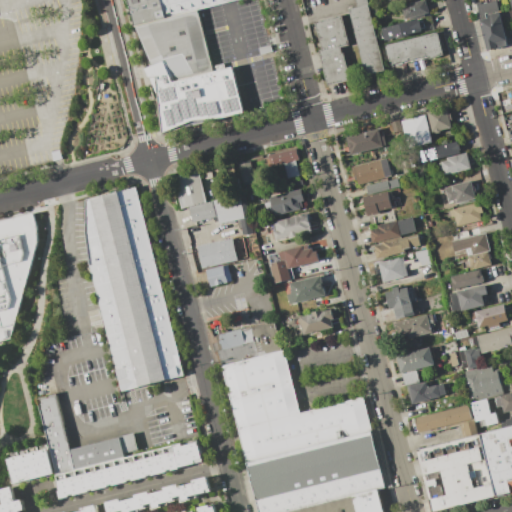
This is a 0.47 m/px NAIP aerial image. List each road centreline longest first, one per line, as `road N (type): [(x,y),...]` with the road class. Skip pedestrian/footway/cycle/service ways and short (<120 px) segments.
road 1 (residential): [(411,511),(288,0)]
road 2 (residential): [(511,68),(148,161)]
road 3 (residential): [(238,511),(148,161)]
road 4 (residential): [(511,216),(457,0)]
road 5 (residential): [(148,161),(110,10)]
